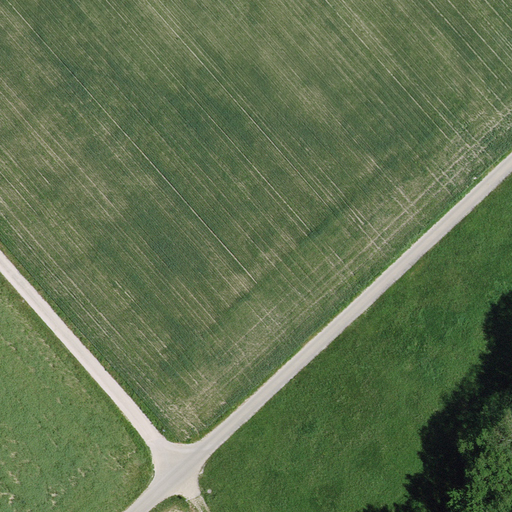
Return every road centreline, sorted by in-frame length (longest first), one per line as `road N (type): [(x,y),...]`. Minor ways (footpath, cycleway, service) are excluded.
road 1 (track): [(137,511),(511,162)]
road 2 (track): [(203,511),(162,445),(0,260)]
